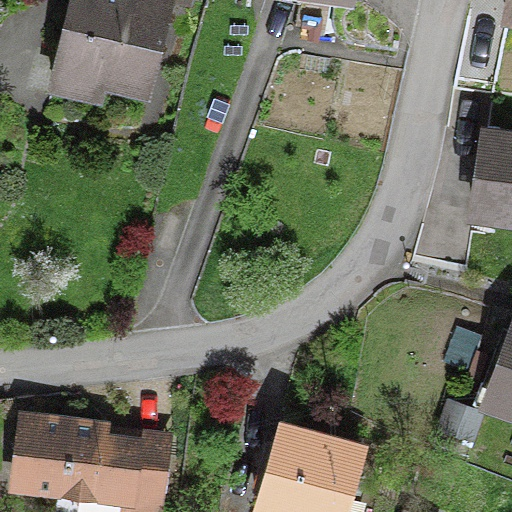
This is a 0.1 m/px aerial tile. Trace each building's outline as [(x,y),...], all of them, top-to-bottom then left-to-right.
[(167,0),(182,4),(182,0),(70,0),(50,86),(94,98),(99,80),(145,91),(167,0)] [(511,220),(511,140),(483,136),(470,214),(511,220)] [(511,326),(485,402),(511,411),(511,326)] [(120,508),(146,511),(153,511),(162,445),(104,438),(105,427),(29,417),(24,449),(11,460),(9,475),(19,488),(64,495),(74,508),(88,498),(121,502),(120,508)] [(276,429),(254,506),(273,511),(341,511),(358,453),(276,429)]
